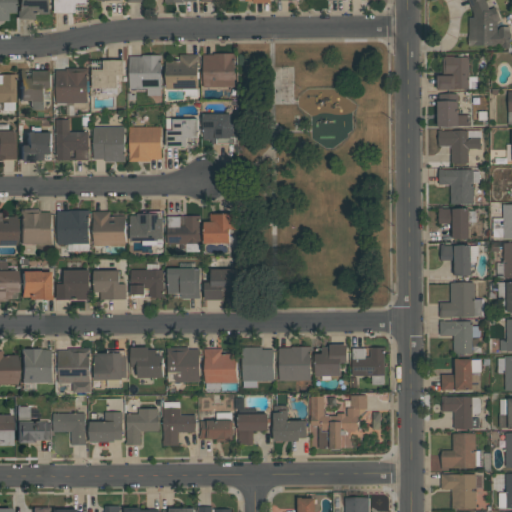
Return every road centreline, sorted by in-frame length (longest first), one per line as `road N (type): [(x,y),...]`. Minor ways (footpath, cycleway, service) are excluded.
road 1 (residential): [(404,0),(411,476)]
road 2 (residential): [(0,480),(411,476)]
road 3 (residential): [(0,329),(410,323)]
road 4 (residential): [(0,50),(56,50),(156,31),(405,30)]
road 5 (residential): [(0,187),(201,185)]
